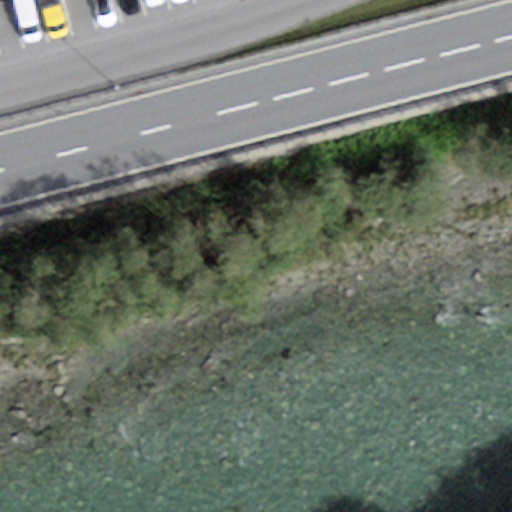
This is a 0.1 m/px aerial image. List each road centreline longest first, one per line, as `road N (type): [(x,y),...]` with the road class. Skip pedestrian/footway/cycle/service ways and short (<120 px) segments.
road 1 (primary): [(511,40),(0,173)]
road 2 (residential): [(0,93),(353,0)]
